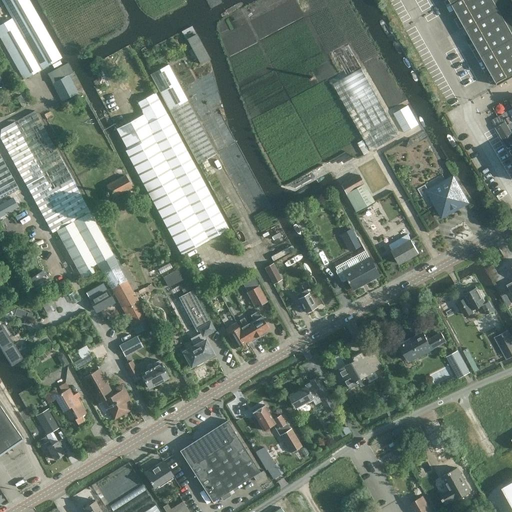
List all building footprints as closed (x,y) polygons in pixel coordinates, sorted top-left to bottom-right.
[(1,0),(15,24),(0,31),(0,37),(23,79),(61,59),(27,0),(1,0)] [(511,0),(450,0),(496,81),(498,86),(511,77),(511,0)] [(196,35),(187,39),(201,64),(210,59),(196,35)] [(334,52),(347,76),(333,84),(371,152),(399,136),(362,68),(348,44),(334,52)] [(182,255),(228,229),(167,114),(129,45),(91,66),(101,84),(95,87),(128,150),(126,151),(182,255)] [(215,154),(172,62),(153,70),(196,163),(215,154)] [(63,66),(49,73),(54,82),(53,83),(62,101),(77,93),(68,74),(73,72),(69,64),(68,63),(63,66)] [(404,133),(418,125),(408,106),(394,114),(404,133)] [(53,233),(57,231),(90,212),(91,212),(35,111),(1,130),(0,138),(53,233)] [(495,128),(506,147),(511,143),(511,133),(510,130),(507,125),(505,122),(495,128)] [(411,138),(402,142),(405,148),(414,143),(411,138)] [(0,199),(13,192),(18,189),(0,156),(0,199)] [(113,198),(132,187),(125,175),(106,185),(113,198)] [(356,212),(374,202),(359,175),(340,185),(356,212)] [(442,216),(466,202),(453,178),(445,183),(442,177),(426,186),(442,216)] [(0,217),(19,207),(13,197),(0,204),(0,217)] [(90,212),(57,231),(83,279),(95,272),(92,267),(113,255),(90,212)] [(351,229),(341,234),(350,251),(360,245),(351,229)] [(418,253),(408,234),(389,245),(400,264),(418,253)] [(369,257),(350,268),(348,264),(345,264),(336,269),(335,271),(341,281),(343,282),(346,280),(351,289),(361,284),(360,283),(365,280),(366,283),(379,276),(369,257)] [(281,279),(273,263),(265,268),(273,283),(281,279)] [(178,270),(163,278),(169,287),(183,279),(178,270)] [(152,326),(148,318),(127,280),(112,289),(132,326),(136,334),(152,326)] [(192,290),(188,281),(180,285),(184,294),(192,290)] [(247,292),(254,304),(255,308),(267,301),(259,285),(247,292)] [(475,288),(464,293),(467,298),(465,298),(458,302),(464,314),(473,310),(482,305),(487,315),(493,311),(490,305),(487,307),(476,288),(475,288)] [(298,299),(306,312),(316,307),(309,293),(307,289),(297,295),(299,299),(298,299)] [(107,290),(90,300),(96,311),(114,301),(107,290)] [(197,365),(203,362),(202,362),(203,360),(213,354),(203,335),(207,333),(208,334),(213,332),(212,330),(213,329),(211,324),(210,324),(192,290),(179,297),(197,331),(200,330),(201,331),(201,333),(191,338),(194,345),(183,351),(191,366),(195,364),(197,364),(197,365)] [(251,322),(259,335),(260,336),(267,332),(266,331),(269,329),(258,310),(251,315),(254,320),(251,322)] [(28,312),(23,323),(28,325),(32,314),(28,312)] [(259,335),(251,322),(248,324),(244,318),(240,320),(243,326),(240,328),(248,341),(259,335)] [(248,341),(240,328),(239,326),(236,328),(234,324),(226,329),(228,333),(236,347),(247,341),(248,342),(248,341)] [(511,341),(507,331),(496,337),(508,358),(511,355),(511,341)] [(431,350),(446,342),(441,333),(428,340),(423,332),(400,344),(410,362),(431,350)] [(22,357),(8,335),(0,340),(0,345),(12,364),(22,357)] [(122,344),(119,345),(125,356),(128,355),(143,347),(137,336),(122,344)] [(383,341),(377,345),(380,351),(387,347),(383,341)] [(88,345),(79,348),(81,355),(91,352),(88,345)] [(467,348),(463,350),(474,372),(479,369),(467,348)] [(43,350),(37,354),(41,360),(47,357),(43,350)] [(363,356),(361,352),(351,357),(353,360),(338,369),(348,387),(358,382),(357,381),(382,367),(372,350),(363,356)] [(457,350),(446,356),(458,379),(469,373),(457,350)] [(147,370),(141,373),(149,388),(168,377),(159,360),(146,367),(147,370)] [(131,361),(125,364),(133,378),(133,379),(133,378),(139,375),(131,361)] [(113,395),(103,377),(98,369),(83,377),(98,404),(102,402),(105,407),(107,406),(114,419),(130,410),(126,404),(124,405),(123,403),(130,399),(122,385),(116,388),(118,392),(113,395)] [(294,409),(312,399),(315,405),(321,401),(327,413),(335,409),(317,376),(309,381),(310,383),(287,396),(294,409)] [(55,388),(44,395),(49,403),(56,398),(63,411),(69,408),(72,409),(77,418),(75,419),(78,424),(84,420),(81,416),(86,413),(77,398),(80,396),(78,392),(73,395),(67,385),(63,388),(64,391),(59,394),(55,388)] [(0,453),(22,438),(0,405),(0,453)] [(263,431),(275,424),(278,429),(286,424),(280,415),(273,419),(264,405),(252,412),(263,431)] [(58,427),(48,409),(39,415),(43,422),(41,423),(47,433),(58,427)] [(228,422),(227,422),(197,442),(196,440),(179,450),(212,502),(220,497),(223,500),(231,495),(228,492),(260,472),(228,422)] [(338,429),(343,438),(352,433),(348,427),(341,427),(338,429)] [(291,428),(280,435),(291,452),(301,446),(291,428)] [(46,436),(37,441),(40,445),(49,440),(46,436)] [(49,449),(55,459),(65,453),(58,440),(51,444),(49,441),(40,446),(43,452),(49,449)] [(264,443),(255,448),(262,460),(267,457),(263,451),(267,449),(264,443)] [(392,461),(402,456),(397,446),(387,451),(392,461)] [(173,476),(163,460),(144,473),(155,488),(173,476)] [(440,495),(442,499),(443,501),(445,504),(455,499),(455,500),(471,491),(457,468),(442,476),(450,490),(440,495)] [(511,482),(502,488),(511,505),(511,482)] [(416,500),(410,504),(414,511),(430,511),(422,497),(420,498),(419,497),(416,499),(416,500)] [(83,507),(86,511),(101,511),(95,500),(83,507)]
